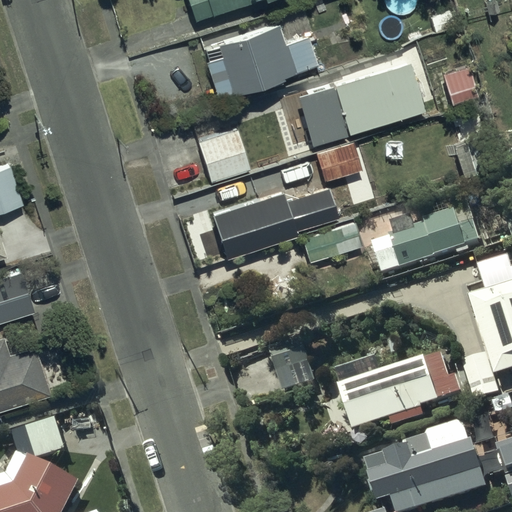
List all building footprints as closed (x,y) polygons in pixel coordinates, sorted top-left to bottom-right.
[(245,0),(183,0),(190,19),(245,0)] [(280,42),(274,22),(214,42),(218,55),(202,60),(213,95),(228,89),(229,92),(278,77),(278,74),(312,63),(303,34),(280,42)] [(327,81),(293,91),(308,144),(344,133),(344,131),(420,109),(415,94),(425,91),(420,75),(411,77),(407,61),(328,83),(327,81)] [(464,65),(440,72),(450,107),(474,100),(464,65)] [(245,168),(234,128),(194,140),(206,180),(245,168)] [(314,151),(321,178),(359,167),(359,166),(375,162),(368,136),(314,151)] [(467,140),(450,145),(457,173),(475,169),(467,140)] [(7,165),(0,167),(0,209),(18,204),(7,165)] [(281,199),(278,190),(208,213),(222,256),(292,233),(291,229),(332,216),(323,186),(281,199)] [(393,238),(372,245),(381,277),(455,252),(457,258),(469,254),(467,248),(478,244),(471,223),(458,228),(453,212),(421,223),(423,226),(414,229),(410,219),(389,226),(393,238)] [(501,214),(484,219),(489,236),(483,237),(487,249),(509,243),(501,214)] [(359,244),(352,220),(299,238),(306,261),(359,244)] [(485,294),(468,299),(486,357),(462,364),(474,402),(499,394),(495,378),(511,372),(511,277),(506,260),(477,269),(485,294)] [(0,320),(30,312),(17,268),(0,272),(0,320)] [(0,406),(47,392),(31,344),(5,352),(0,336),(0,406)] [(297,341),(268,350),(282,394),(315,383),(311,369),(306,370),(297,341)] [(422,359),(338,390),(352,434),(389,423),(391,429),(422,419),(420,411),(460,397),(454,378),(448,380),(440,358),(424,364),(422,359)] [(366,476),(375,504),(389,500),(393,511),(415,511),(485,490),(464,422),(425,434),(426,439),(407,445),(408,449),(364,463),(368,476),(366,476)] [(511,442),(495,448),(503,476),(511,473),(511,442)] [(0,511),(64,511),(78,486),(16,455),(5,478),(0,479),(0,511)]
